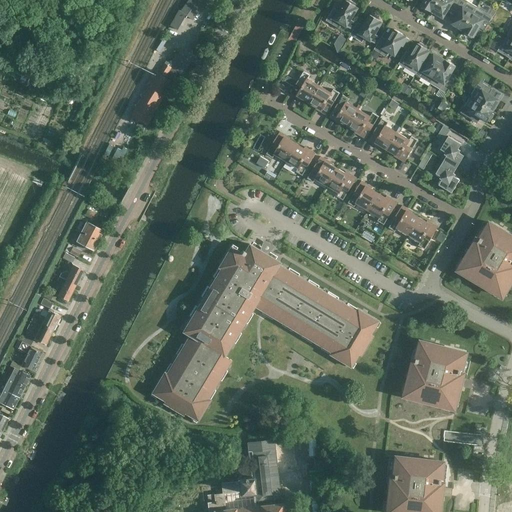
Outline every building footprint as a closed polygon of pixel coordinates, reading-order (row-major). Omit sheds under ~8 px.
[(187,0),(180,11),(184,15),(191,20),(205,0),(207,2),(208,0),(187,0)] [(339,11),(334,7),(326,20),(338,28),(341,23),(351,29),(355,22),(351,19),(358,8),(355,7),(355,6),(354,5),(356,3),(349,0),(347,0),(347,1),(346,0),(339,11)] [(431,10),(432,11),(438,0),(424,0),(421,6),(422,6),(421,8),(428,12),(429,11),(430,11),(431,10)] [(449,7),(454,10),(459,0),(438,0),(432,11),(435,13),(434,14),(442,18),(449,7)] [(460,28),(462,29),(476,6),(465,0),(459,0),(454,10),(459,13),(452,24),(460,29),(460,28)] [(476,6),(462,29),(464,30),(464,31),(473,37),(476,32),(480,26),(485,29),(493,16),(476,6)] [(184,15),(180,11),(178,10),(169,26),(176,29),(184,15)] [(358,22),(351,32),(350,35),(362,42),(365,37),(375,43),(379,36),(375,34),(382,23),(379,21),(380,20),(379,20),(379,18),(372,13),(371,15),(370,15),(363,26),(358,22)] [(390,36),(384,32),(370,55),(376,59),(380,53),(386,57),(389,52),(395,55),(401,45),(405,48),(410,40),(403,36),(404,35),(394,29),(390,36)] [(511,38),(507,35),(497,51),(510,58),(511,55),(511,38)] [(398,64),(416,74),(423,62),(423,61),(429,51),(426,50),(427,49),(426,48),(427,46),(420,42),(419,44),(418,43),(411,54),(406,51),(398,64)] [(416,74),(431,83),(445,60),(441,59),(442,58),(434,53),(427,64),(423,62),(416,74)] [(455,66),(446,60),(445,61),(445,60),(431,83),(446,93),(454,80),(449,77),(455,66)] [(138,122),(134,129),(145,135),(149,128),(146,126),(155,108),(158,103),(172,81),(171,81),(177,72),(164,62),(142,97),(131,118),(138,122)] [(298,95),(310,103),(320,86),(308,79),(310,75),(304,71),(290,93),(297,97),(298,95)] [(293,88),(297,78),(287,75),(283,85),(293,88)] [(479,81),(470,97),(493,111),(494,108),(495,108),(500,100),(489,94),(492,89),(479,81)] [(320,111),(326,115),(340,93),(333,89),(331,92),(320,86),(310,103),(321,109),(320,111)] [(337,119),(349,126),(359,109),(347,102),(349,98),(343,95),(329,117),(336,120),(337,119)] [(473,120),(476,115),(487,122),(488,121),(489,122),(494,114),(492,113),(493,112),(492,112),(493,111),(470,97),(460,112),(473,120)] [(360,133),(359,134),(365,138),(379,116),(372,112),(370,116),(359,109),(349,126),(360,133)] [(376,142),(388,150),(398,133),(386,126),(388,122),(382,118),(369,140),(375,144),(376,142)] [(275,154),(287,161),(297,144),(285,137),(286,135),(280,131),(266,153),(273,157),(275,154)] [(398,158),(405,162),(418,140),(411,136),(409,140),(398,133),(388,150),(399,156),(398,158)] [(457,151),(461,144),(449,137),(441,149),(448,153),(444,160),(456,168),(464,155),(457,151)] [(309,149),(308,151),(297,144),(287,161),(298,168),(296,171),(302,175),(316,153),(309,149)] [(338,169),(326,161),(327,160),(320,156),(307,178),(314,182),(316,178),(327,185),(338,169)] [(456,168),(444,160),(436,173),(443,178),(439,185),(452,192),(459,180),(452,175),(456,168)] [(349,175),(338,169),(327,185),(339,192),(337,196),(343,200),(356,178),(350,174),(349,175)] [(267,173),(264,177),(272,182),(275,178),(267,173)] [(378,193),(367,186),(368,184),(361,181),(348,203),(354,207),(357,203),(368,210),(378,193)] [(23,195),(26,187),(21,185),(18,193),(23,195)] [(390,200),(378,193),(368,210),(380,217),(377,220),(384,224),(397,202),(391,198),(390,200)] [(419,218),(407,211),(408,209),(402,205),(389,227),(395,231),(397,227),(409,235),(419,218)] [(84,215),(91,219),(94,214),(88,210),(84,215)] [(431,224),(419,218),(409,235),(420,241),(418,245),(425,249),(438,227),(431,223),(431,224)] [(80,232),(98,240),(103,230),(86,221),(80,232)] [(491,289),(503,296),(511,280),(511,236),(501,230),(502,229),(492,223),(489,228),(487,227),(473,250),(471,249),(459,269),(470,277),(472,274),(482,280),(480,284),(482,280),(493,286),(491,289)] [(98,240),(80,232),(76,242),(93,251),(98,240)] [(312,340),(322,347),(323,344),(332,350),(330,354),(340,361),(343,356),(353,362),(358,354),(360,356),(372,335),(370,334),(375,326),(365,319),(367,315),(357,309),(354,313),(345,308),(347,305),(336,299),(335,302),(326,296),(327,294),(317,287),(315,290),(306,284),(308,282),(297,276),(296,278),(287,273),(288,270),(278,265),(280,262),(267,255),(266,257),(258,252),(259,250),(249,244),(244,251),(242,250),(241,252),(235,249),(229,259),(224,256),(218,267),(223,269),(217,279),(215,277),(209,288),(211,289),(205,298),(203,297),(197,307),(199,309),(194,318),(191,316),(185,327),(192,331),(183,345),(186,347),(180,356),(178,354),(172,365),(174,366),(168,375),(164,372),(158,383),(162,386),(156,396),(164,401),(163,403),(183,415),(185,413),(193,418),(199,408),(203,410),(210,400),(205,397),(210,388),(213,389),(219,379),(217,378),(222,368),(224,370),(231,360),(217,351),(219,347),(226,351),(233,341),(230,340),(236,330),(238,332),(244,321),(242,320),(247,311),(250,312),(254,306),(263,311),(262,313),(263,314),(272,319),(273,317),(283,323),(284,321),(293,326),(292,329),(302,335),(304,333),(313,338),(312,340)] [(70,253),(78,257),(81,251),(72,247),(70,253)] [(65,253),(63,258),(72,263),(74,257),(65,253)] [(59,277),(75,285),(83,270),(73,265),(67,276),(61,273),(59,277)] [(75,285),(59,277),(57,280),(63,284),(57,295),(68,300),(75,285)] [(43,296),(50,300),(52,296),(45,292),(43,296)] [(40,304),(51,309),(54,303),(43,298),(40,304)] [(31,319),(52,330),(60,315),(49,310),(44,319),(34,314),(31,319)] [(28,326),(27,329),(31,331),(32,328),(38,331),(34,339),(45,344),(52,330),(31,319),(28,326)] [(30,346),(31,346),(34,340),(25,336),(22,342),(30,346)] [(32,346),(31,346),(30,346),(22,342),(22,341),(21,343),(19,342),(17,346),(19,347),(18,348),(19,349),(18,351),(22,353),(23,351),(27,353),(21,364),(32,369),(41,353),(31,348),(32,346)] [(458,384),(460,377),(465,358),(463,357),(465,351),(453,348),(453,349),(434,344),(435,344),(423,341),(422,346),(420,346),(413,373),(411,372),(405,395),(418,399),(419,396),(430,399),(429,403),(430,403),(431,399),(442,402),(441,405),(455,408),(461,385),(458,384)] [(8,378),(24,386),(29,375),(20,371),(22,367),(12,361),(10,366),(13,368),(8,378)] [(0,388),(3,389),(18,397),(24,386),(8,378),(4,386),(0,383),(0,388)] [(3,389),(0,388),(0,393),(1,393),(0,394),(0,401),(13,408),(18,397),(3,389)] [(204,497),(205,511),(282,511),(282,503),(281,503),(277,473),(295,471),(291,440),(274,443),(273,439),(247,442),(251,476),(237,477),(238,481),(221,483),(222,493),(207,495),(207,496),(204,497)] [(437,494),(438,487),(440,467),(439,467),(439,461),(428,459),(427,460),(408,458),(408,457),(397,456),(396,462),(394,462),(391,489),(389,489),(386,511),(399,511),(400,511),(409,511),(437,511),(440,495),(440,494),(437,494)]
